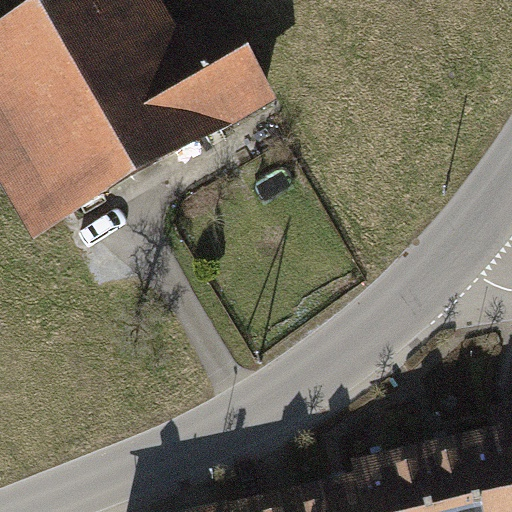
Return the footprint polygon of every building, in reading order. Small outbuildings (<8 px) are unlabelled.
[(0,194),(30,247),(276,105),(220,7),(176,33),(157,0),(52,0),(0,30),(0,194)] [(511,405),(491,410),(496,432),(501,454),(507,452),(511,474),(511,405)] [(511,511),(511,474),(507,452),(501,454),(496,432),(419,450),(433,511),(511,511)] [(433,511),(419,450),(351,466),(353,477),(361,511),(433,511)] [(361,511),(353,477),(295,491),(299,511),(361,511)] [(299,511),(295,491),(226,507),(227,511),(299,511)]
